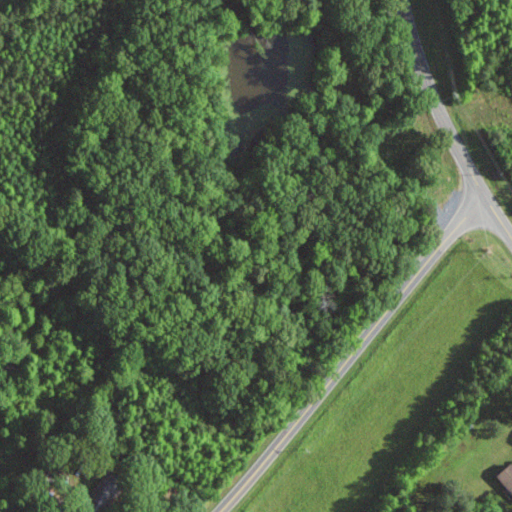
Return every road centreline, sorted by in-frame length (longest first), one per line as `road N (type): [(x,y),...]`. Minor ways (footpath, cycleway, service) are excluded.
road 1 (tertiary): [(221,511),(451,232),(489,202)]
road 2 (secondary): [(511,236),(452,134),(406,0)]
